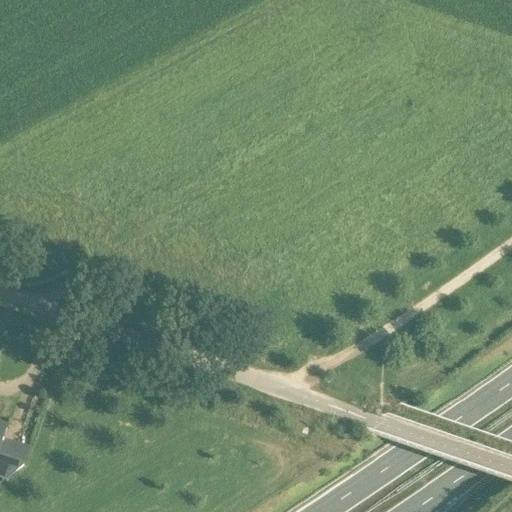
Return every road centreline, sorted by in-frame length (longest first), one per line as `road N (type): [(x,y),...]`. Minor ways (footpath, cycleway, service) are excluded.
road 1 (unclassified): [(374,421),(0,294)]
road 2 (track): [(274,387),(347,355),(511,240)]
road 3 (trunk): [(511,383),(325,511)]
road 4 (unclassified): [(374,421),(511,467)]
